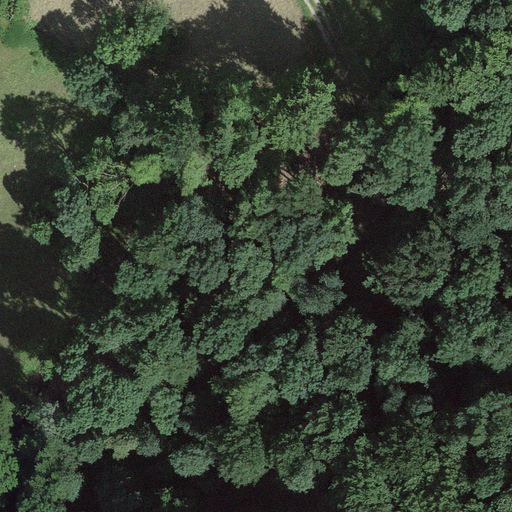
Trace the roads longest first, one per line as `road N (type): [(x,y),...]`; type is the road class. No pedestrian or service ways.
road 1 (track): [(446,116),(327,279),(49,511)]
road 2 (track): [(326,0),(446,116)]
road 3 (track): [(505,0),(446,116)]
